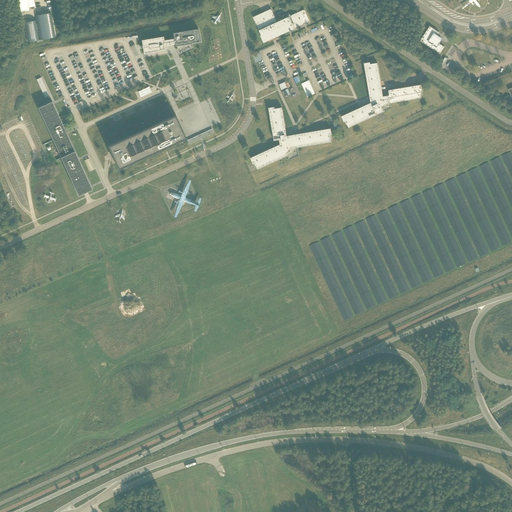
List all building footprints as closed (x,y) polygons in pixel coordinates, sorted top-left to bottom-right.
[(18,0),(20,12),(21,11),(27,10),(29,10),(29,7),(34,6),(35,6),(33,0),(18,0)] [(271,9),(262,13),(253,17),(265,42),(310,22),(304,10),(277,22),(271,9)] [(51,13),(36,15),(37,18),(37,20),(40,40),(42,40),(52,38),(55,37),(51,13)] [(35,20),(24,22),(28,42),(36,41),(39,40),(36,20),(35,20)] [(420,41),(439,54),(444,47),(438,43),(441,39),(437,36),(439,33),(430,26),(420,41)] [(173,33),(174,39),(164,40),(163,36),(141,40),(144,53),(165,49),(165,46),(170,45),(175,44),(175,46),(201,42),(198,29),(173,33)] [(256,63),(258,62),(262,60),(259,53),(252,56),(256,63)] [(349,127),(384,111),(381,106),(389,103),(421,98),(420,91),(421,90),(422,90),(421,85),(388,90),(389,95),(383,96),(377,63),(370,64),(370,63),(370,62),(364,63),(371,103),(341,116),(344,122),(345,121),(346,121),(349,127)] [(36,80),(45,98),(49,96),(41,78),(36,80)] [(309,96),(315,94),(309,80),(303,83),(309,96)] [(151,92),(149,86),(138,91),(141,97),(151,92)] [(92,189),(52,101),(38,108),(78,195),(92,189)] [(331,128),(300,134),(286,136),(282,107),(275,109),(274,108),(274,107),(268,108),(274,140),(279,139),(280,144),(251,158),(253,163),(254,163),(255,163),(258,169),(288,155),(287,154),(290,152),(292,148),(293,147),(293,148),(331,141),(330,134),(332,134),(331,128)] [(105,145),(117,172),(129,166),(130,168),(134,166),(133,164),(144,160),(145,160),(151,157),(151,156),(187,140),(185,137),(175,116),(176,116),(174,113),(145,126),(144,125),(138,128),(138,129),(127,134),(127,133),(123,134),(123,136),(105,145)] [(199,132),(200,133),(200,134),(200,135),(200,134),(202,134),(204,137),(214,133),(211,127),(210,127),(211,129),(200,134),(199,132)] [(186,138),(187,140),(189,144),(200,139),(199,135),(198,134),(198,133),(197,133),(198,135),(188,140),(187,138),(186,138)]
